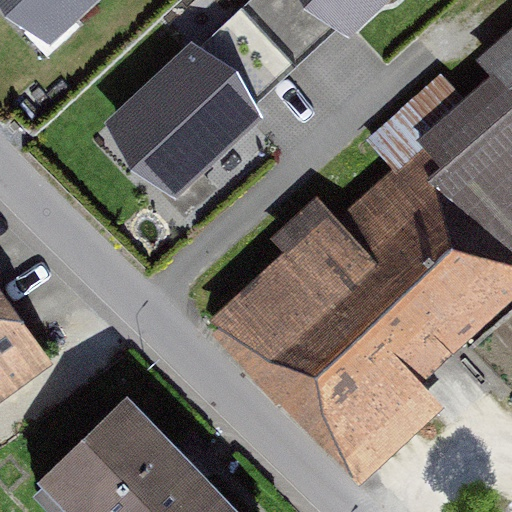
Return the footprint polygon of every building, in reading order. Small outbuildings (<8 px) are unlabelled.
[(16,0),(49,34),(85,0),(16,0)] [(325,0),(349,25),(375,0),(325,0)] [(511,53),(491,72),(500,83),(471,108),(445,78),(373,140),(398,171),(335,228),(318,211),(287,240),(300,256),(218,332),(320,440),(511,263),(511,53)] [(250,117),(192,55),(118,123),(176,186),(250,117)] [(0,392),(44,360),(0,298),(0,392)] [(229,511),(125,403),(46,480),(76,511),(229,511)]
